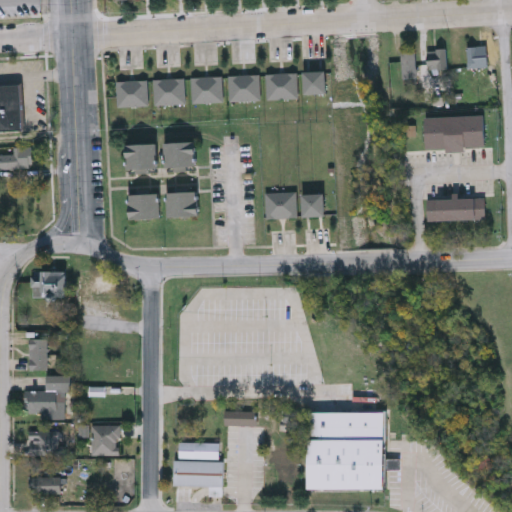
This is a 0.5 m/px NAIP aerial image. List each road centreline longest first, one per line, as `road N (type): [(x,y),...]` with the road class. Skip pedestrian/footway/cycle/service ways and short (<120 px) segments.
road 1 (residential): [(72,37),(511,10)]
road 2 (tertiary): [(511,257),(150,268),(80,244)]
road 3 (tertiary): [(80,244),(70,0)]
road 4 (residential): [(151,511),(150,268)]
road 5 (residential): [(500,0),(511,235)]
road 6 (residential): [(44,244),(18,261),(1,289),(0,405)]
